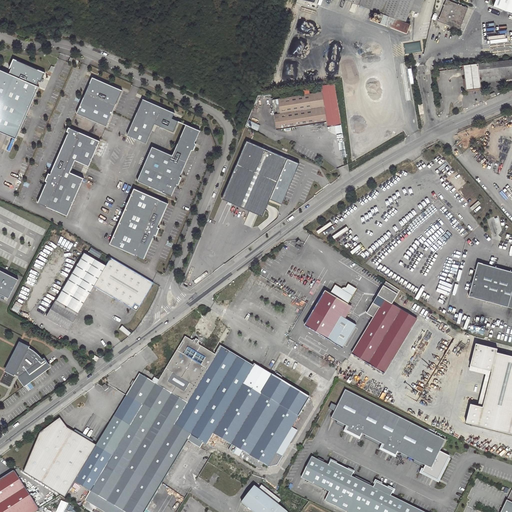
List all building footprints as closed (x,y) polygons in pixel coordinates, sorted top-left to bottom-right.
[(346,0),(375,10),(371,19),(406,33),(410,24),(404,22),(409,9),(418,12),(423,0),(346,0)] [(449,0),(446,0),(439,21),(448,24),(460,29),(469,8),(449,0)] [(511,12),(511,0),(496,0),(494,6),(511,12)] [(397,66),(394,49),(383,50),(386,68),(397,66)] [(10,67),(8,72),(36,84),(37,82),(38,80),(40,80),(44,71),(13,58),(9,67),(10,67)] [(511,59),(463,65),(465,90),(480,88),(480,83),(511,79),(511,59)] [(0,131),(15,138),(38,85),(36,84),(8,72),(0,68),(0,131)] [(77,114),(106,126),(122,90),(93,77),(85,95),(77,114)] [(335,83),(321,85),(327,126),(341,124),(335,83)] [(277,129),(296,126),(326,121),(322,91),(291,96),(279,98),(279,104),(277,104),(277,113),(274,114),(275,117),(277,129)] [(154,123),(173,131),(178,121),(171,118),(174,112),(164,108),(142,99),(127,135),(146,143),(153,125),(154,123)] [(251,113),(246,125),(252,127),(257,115),(251,113)] [(187,124),(173,155),(186,161),(191,150),(192,148),(194,149),(197,143),(195,142),(200,130),(187,124)] [(100,140),(69,127),(67,130),(69,131),(67,134),(51,172),(50,173),(48,173),(45,180),(47,181),(46,183),(38,202),(67,214),(83,178),(70,172),(75,159),(89,165),(100,140)] [(298,163),(245,141),(221,199),(222,200),(214,220),(229,227),(224,239),(237,244),(242,233),(250,237),(259,215),(262,216),(269,200),(281,205),(298,163)] [(167,152),(153,146),(138,180),(171,195),(175,188),(176,185),(177,183),(178,184),(182,177),(180,176),(181,174),(181,173),(186,161),(173,155),(167,152)] [(452,171),(446,176),(467,201),(472,196),(463,184),(462,185),(461,183),(462,183),(452,171)] [(169,203),(134,188),(110,244),(144,258),(145,257),(152,240),(154,236),(155,234),(157,235),(160,227),(158,227),(159,224),(160,222),(168,205),(169,203)] [(84,254),(46,316),(68,330),(95,285),(106,267),(84,254)] [(95,285),(132,307),(135,302),(140,305),(156,281),(154,280),(114,256),(106,267),(95,285)] [(468,295),(511,307),(511,271),(478,262),(468,295)] [(0,292),(9,297),(19,279),(0,269),(0,292)] [(374,317),(352,354),(384,373),(417,318),(392,303),(400,291),(386,281),(373,302),(367,313),(374,317)] [(323,290),(303,324),(329,340),(341,347),(354,325),(338,315),(354,289),(346,283),(343,287),(340,288),(340,289),(333,284),(328,293),(323,290)] [(132,307),(137,310),(140,305),(135,302),(132,307)] [(186,336),(156,384),(186,402),(216,354),(204,346),(205,343),(190,334),(188,337),(186,336)] [(43,358),(42,359),(40,357),(37,354),(33,350),(29,347),(20,343),(6,371),(18,377),(24,384),(48,366),(43,358)] [(500,349),(478,343),(472,366),(494,371),(485,407),(481,405),(473,404),(468,422),(511,433),(511,355),(499,352),(500,349)] [(221,346),(216,354),(186,402),(173,423),(191,433),(194,435),(191,441),(201,446),(204,441),(207,443),(213,433),(244,451),(240,456),(250,462),(249,463),(259,468),(260,468),(261,468),(264,463),(268,466),(276,468),(281,459),(275,455),(285,438),(310,397),(273,375),(269,381),(251,370),(253,366),(221,346)] [(251,370),(269,381),(273,375),(273,374),(255,363),(253,366),(251,370)] [(472,366),(471,370),(488,374),(481,405),(485,407),(494,371),(472,366)] [(92,492),(87,501),(104,511),(143,511),(161,483),(188,439),(191,433),(173,423),(186,402),(156,384),(140,374),(127,396),(96,446),(75,481),(92,492)] [(345,390),(331,418),(346,426),(344,430),(359,438),(361,433),(383,444),(381,449),(395,456),(397,452),(424,466),(430,469),(439,452),(445,440),(345,390)] [(40,434),(25,473),(61,496),(65,498),(75,481),(96,446),(69,429),(61,419),(40,434)] [(285,438),(275,455),(281,459),(291,442),(285,438)] [(430,469),(424,466),(421,472),(437,480),(449,456),(439,452),(430,469)] [(328,465),(312,457),(301,477),(329,491),(324,500),(347,511),(420,511),(390,496),(373,488),(350,476),(328,465)] [(328,465),(350,476),(353,471),(330,460),(328,465)] [(0,511),(35,511),(39,510),(14,473),(0,481),(0,511)] [(376,482),(373,488),(390,496),(393,490),(376,482)] [(260,491),(255,487),(242,503),(253,511),(287,511),(278,504),(281,500),(263,487),(260,491)] [(503,507),(500,511),(511,511),(511,504),(506,502),(503,507)]
